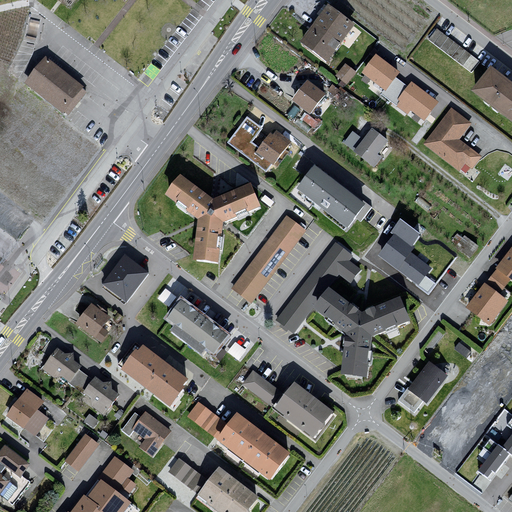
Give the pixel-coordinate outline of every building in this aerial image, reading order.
[(328,6),(299,47),(327,66),(355,25),(328,6)] [(470,70),(479,59),(438,26),(429,37),(470,70)] [(362,74),(386,92),(401,73),(377,55),(362,74)] [(46,57),(25,82),(63,113),(84,87),(46,57)] [(346,64),(336,76),(347,85),(357,72),(346,64)] [(474,91),(511,120),(511,84),(491,68),(474,91)] [(308,81),(293,101),(311,115),(327,95),(308,81)] [(397,100),(425,121),(439,103),(412,82),(397,100)] [(452,110),(424,147),(459,174),(473,155),(458,144),(473,126),(452,110)] [(261,148),(251,141),(261,128),(247,117),(229,142),(266,170),(272,162),(274,164),(290,142),(277,132),(274,136),(271,134),(261,148)] [(355,150),(364,138),(353,130),(344,141),(355,150)] [(372,132),(354,156),(374,172),(382,162),(377,158),(388,145),(372,132)] [(301,190),(348,225),(363,205),(315,170),(301,190)] [(183,177),(167,198),(199,223),(195,260),(219,263),(223,224),(261,208),(252,186),(215,202),(183,177)] [(288,218),(234,289),(250,302),(304,231),(288,218)] [(399,226),(378,256),(420,285),(434,265),(410,248),(417,238),(399,226)] [(336,243),(276,320),(293,334),(312,309),(329,288),(339,275),(351,284),(362,269),(350,260),(354,256),(336,243)] [(511,249),(495,272),(510,283),(511,284),(511,249)] [(124,256),(103,283),(126,301),(147,273),(124,256)] [(495,272),(486,286),(498,297),(510,283),(495,272)] [(159,295),(168,304),(177,295),(167,286),(159,295)] [(490,329),(507,304),(498,297),(486,286),(467,311),(490,329)] [(363,314),(329,288),(312,309),(346,335),(342,377),(369,380),(373,338),(412,322),(402,298),(363,314)] [(181,301),(163,324),(174,332),(172,338),(202,362),(208,354),(214,358),(229,340),(181,301)] [(91,308),(76,328),(100,347),(115,327),(91,308)] [(122,371),(172,407),(185,389),(184,388),(190,380),(144,347),(140,353),(137,351),(122,371)] [(58,353),(43,372),(55,382),(63,381),(69,386),(81,371),(75,367),(73,358),(66,359),(58,353)] [(428,365),(397,403),(415,417),(446,379),(428,365)] [(242,385),(276,410),(286,395),(253,370),(242,385)] [(96,381),(83,396),(90,407),(95,413),(102,418),(119,399),(111,392),(112,385),(104,387),(96,381)] [(286,395),(276,410),(315,439),(334,414),(295,384),(286,395)] [(27,390),(8,415),(23,427),(42,401),(27,390)] [(218,440),(229,426),(198,402),(187,416),(218,440)] [(146,415),(133,433),(145,442),(139,451),(153,461),(172,435),(146,415)] [(218,440),(217,441),(271,483),(291,457),(237,415),(229,426),(218,440)] [(511,432),(502,447),(510,453),(511,454),(511,432)] [(99,445),(86,435),(65,462),(78,472),(99,445)] [(498,444),(477,470),(489,479),(510,453),(502,447),(498,444)] [(0,453),(0,462),(20,479),(30,467),(6,447),(0,453)] [(196,491),(206,477),(180,456),(169,470),(196,491)] [(100,479),(101,484),(118,497),(133,475),(114,460),(100,479)] [(219,471),(196,501),(210,511),(250,511),(258,502),(219,471)] [(0,473),(0,495),(11,482),(0,473)] [(101,484),(86,502),(96,511),(127,511),(131,507),(118,497),(101,484)] [(84,500),(73,511),(96,511),(86,502),(84,500)]
